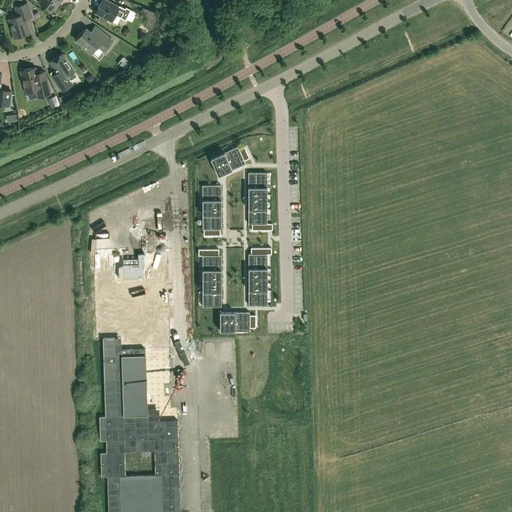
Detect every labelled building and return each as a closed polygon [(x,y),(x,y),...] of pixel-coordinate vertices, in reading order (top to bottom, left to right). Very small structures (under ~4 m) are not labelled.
[(40,0),(39,2),(52,10),(58,0),(40,0)] [(121,0),(119,7),(106,0),(101,0),(95,12),(100,15),(98,19),(106,23),(108,19),(112,21),(115,15),(125,20),(134,3),(126,0),(121,0)] [(14,38),(29,33),(25,19),(32,16),(27,2),(15,6),(18,15),(8,18),(14,38)] [(97,37),(86,28),(77,40),(83,45),(82,46),(91,53),(97,45),(104,50),(112,40),(101,31),(97,37)] [(62,91),(67,87),(62,79),(74,71),(62,53),(50,62),(58,74),(53,77),(62,91)] [(125,70),(131,63),(125,58),(119,65),(125,70)] [(45,71),(37,73),(35,67),(21,71),(26,91),(36,89),(38,97),(50,94),(47,79),(45,71)] [(0,103),(10,105),(11,91),(0,89),(0,86),(1,73),(0,72),(0,103)] [(77,96),(75,91),(70,93),(70,92),(58,97),(60,102),(61,103),(70,99),(70,100),(73,98),(72,98),(77,96)] [(48,99),(51,107),(51,109),(60,106),(59,103),(56,95),(48,99)] [(8,122),(18,120),(16,114),(6,115),(8,122)] [(230,148),(238,161),(242,159),(234,145),(230,148)] [(223,152),(231,165),(237,162),(229,148),(223,152)] [(222,152),(214,157),(222,171),(230,166),(222,152)] [(197,194),(197,201),(221,200),(221,193),(197,194)] [(196,212),(198,221),(222,221),(222,212),(196,212)] [(125,334),(125,347),(172,346),(170,251),(142,252),(142,262),(127,262),(127,252),(99,253),(101,335),(125,334)] [(248,327),(247,312),(237,313),(237,328),(248,327)] [(236,328),(236,313),(228,313),(229,328),(236,328)] [(219,355),(219,343),(209,343),(210,355),(219,355)] [(127,415),(151,414),(150,352),(125,353),(127,415)] [(159,474),(182,473),(182,448),(177,448),(176,397),(152,397),(153,419),(145,419),(145,422),(142,422),(142,435),(155,435),(155,447),(158,447),(159,474)]
